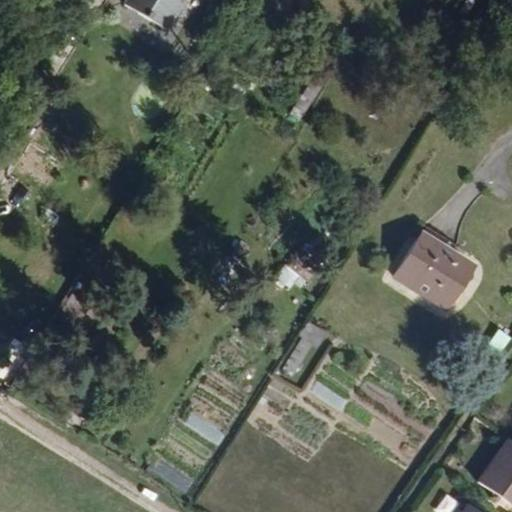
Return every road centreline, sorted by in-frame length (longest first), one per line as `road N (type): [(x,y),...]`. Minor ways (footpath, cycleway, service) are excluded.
road 1 (track): [(401,511),(511,349)]
road 2 (track): [(95,0),(0,168)]
road 3 (track): [(0,406),(153,511)]
